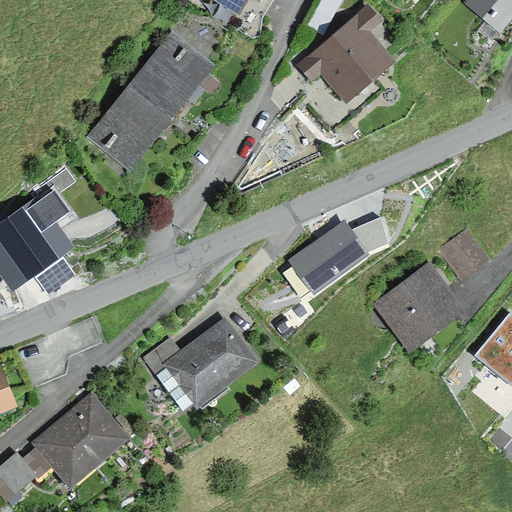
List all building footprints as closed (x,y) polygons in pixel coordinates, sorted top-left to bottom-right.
[(222,0),(238,10),(244,0),(255,0),(260,3),(261,0),(222,0)] [(320,0),(306,24),(317,30),(335,0),(336,0),(341,2),(341,0),(320,0)] [(511,0),(470,0),(493,18),(507,0),(509,0),(511,2),(511,0)] [(326,78),(304,97),(332,130),(379,91),(368,77),(387,61),(356,25),(327,49),(323,45),(300,65),(311,78),(319,71),(326,78)] [(168,43),(133,86),(168,114),(170,112),(197,134),(208,120),(181,98),(203,71),(168,43)] [(165,117),(168,114),(133,86),(98,130),(133,158),(154,131),(182,153),(193,139),(165,117)] [(323,237),(346,269),(381,245),(376,237),(393,226),(376,203),(360,214),(358,212),(323,237)] [(37,204),(0,230),(0,264),(13,283),(66,245),(37,204)] [(441,250),(460,275),(485,257),(466,232),(441,250)] [(411,339),(453,309),(425,271),(384,302),(411,339)] [(14,350),(30,389),(67,374),(69,356),(102,342),(92,316),(14,350)] [(169,338),(144,357),(183,410),(195,400),(197,403),(253,361),(225,322),(181,355),(169,338)] [(0,405),(11,401),(0,375),(0,405)] [(41,446),(24,460),(20,455),(0,472),(0,475),(15,493),(53,460),(66,476),(87,458),(91,464),(123,437),(95,404),(83,414),(82,413),(78,415),(80,417),(73,423),(68,417),(38,443),(41,446)]
